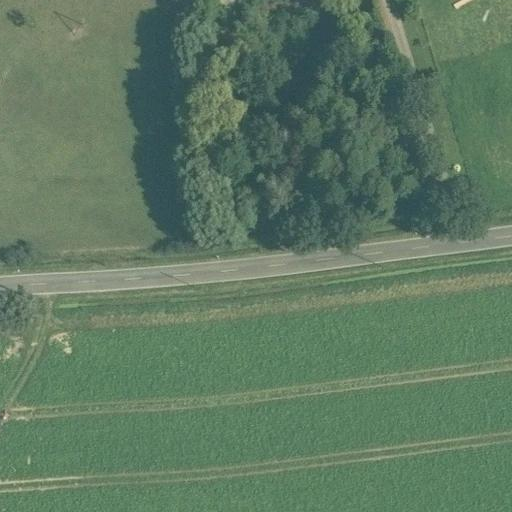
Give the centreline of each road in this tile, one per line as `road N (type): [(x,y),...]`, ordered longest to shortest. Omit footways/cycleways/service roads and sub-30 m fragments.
road 1 (secondary): [(511,236),(191,275),(0,288)]
road 2 (track): [(388,0),(445,182),(449,244)]
